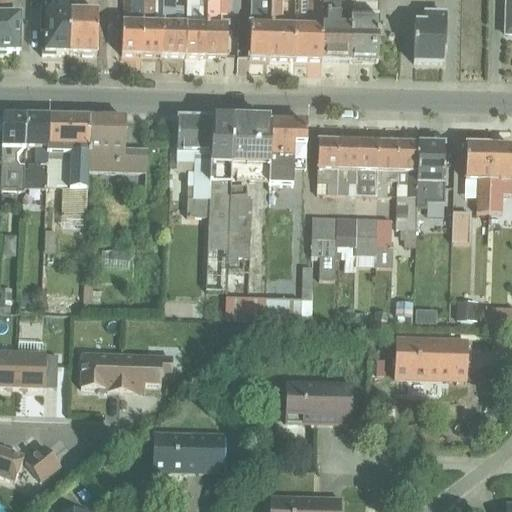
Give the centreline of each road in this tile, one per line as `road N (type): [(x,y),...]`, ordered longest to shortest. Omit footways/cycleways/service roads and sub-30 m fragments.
road 1 (tertiary): [(110,101),(511,110)]
road 2 (residential): [(487,468),(382,465),(382,511)]
